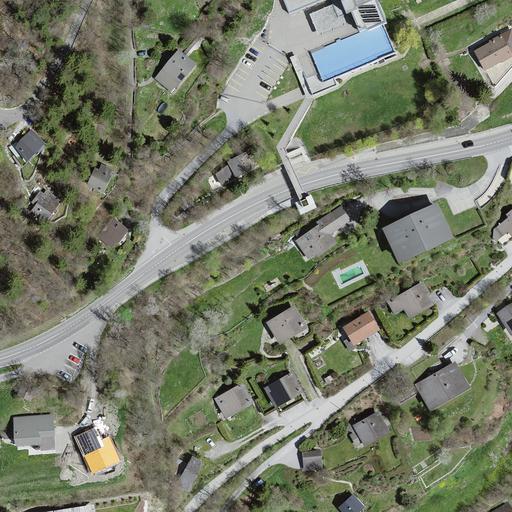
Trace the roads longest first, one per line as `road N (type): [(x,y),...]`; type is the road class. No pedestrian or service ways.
road 1 (secondary): [(511,137),(334,174),(274,195),(201,233),(61,332),(0,358)]
road 2 (residential): [(511,261),(326,407)]
road 3 (residential): [(0,114),(28,109),(88,0)]
